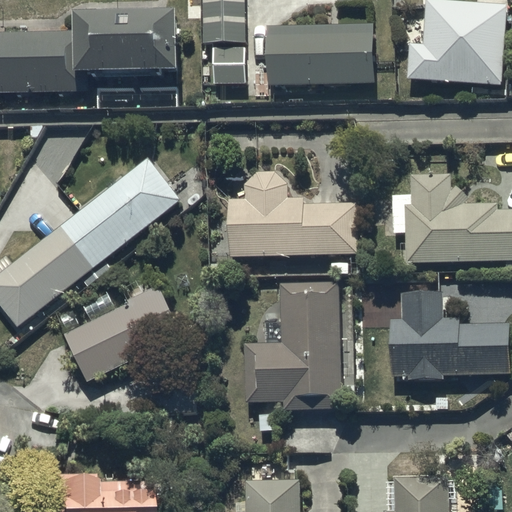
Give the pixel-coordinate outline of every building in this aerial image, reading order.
[(246,0),(204,0),(205,48),(247,47),(246,0)] [(509,9),(428,5),(425,50),(411,49),(409,85),(505,89),(509,9)] [(77,38),(0,37),(0,97),(90,97),(89,80),(180,80),(180,21),(77,21),(77,38)] [(375,29),(270,32),(271,90),(377,87),(375,29)] [(246,53),(216,53),(216,87),(246,86),(246,53)] [(0,306),(21,333),(85,283),(90,290),(113,272),(107,264),(182,205),(148,164),(13,269),(6,261),(0,265),(0,306)] [(246,190),(246,205),(231,205),(231,262),(349,259),(358,259),(358,209),(305,209),(305,203),(289,203),(289,189),(289,188),(288,187),(287,185),(286,184),(284,183),(283,183),(282,182),(281,181),(280,180),(278,180),(277,179),(276,179),(274,178),(273,178),(271,178),(270,178),(268,178),(267,178),(265,178),(264,178),(263,178),(261,179),(260,179),(258,180),(257,180),(256,181),(254,182),(253,182),(252,183),(251,184),(250,185),(249,186),(248,187),(247,188),(246,190)] [(394,238),(401,238),(408,238),(409,268),(508,267),(508,274),(511,273),(511,212),(498,212),(498,207),(473,207),(459,192),(452,192),(453,180),(412,179),(412,200),(394,201),(394,238)] [(131,309),(66,340),(88,387),(185,340),(156,279),(138,288),(143,298),(130,305),(131,309)] [(284,348),(246,349),(248,407),(259,407),(261,435),(277,435),(276,415),(344,413),(344,400),(357,399),(356,387),(343,388),(340,287),(282,289),(284,348)] [(446,297),(404,298),(404,323),(393,323),(394,381),(407,381),(407,385),(445,384),(445,380),(511,379),(511,328),(461,329),(461,323),(446,323),(446,297)] [(154,382),(155,419),(196,418),(196,382),(154,382)] [(511,431),(495,444),(506,459),(511,455),(511,431)] [(152,511),(152,480),(53,480),(53,511),(152,511)] [(240,511),(450,511),(450,483),(398,484),(398,511),(301,511),(302,485),(249,485),(249,510),(240,510),(240,511)]
